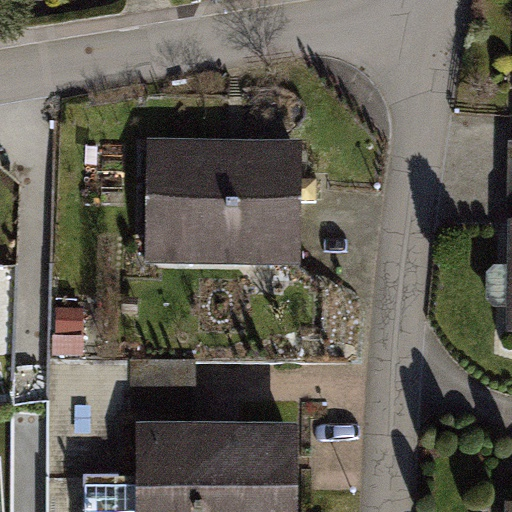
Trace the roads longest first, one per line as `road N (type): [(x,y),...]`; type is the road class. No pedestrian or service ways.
road 1 (residential): [(445,0),(419,366),(400,511)]
road 2 (residential): [(350,0),(0,66)]
